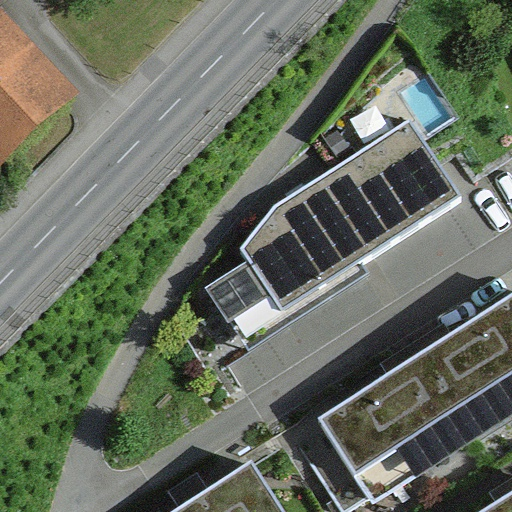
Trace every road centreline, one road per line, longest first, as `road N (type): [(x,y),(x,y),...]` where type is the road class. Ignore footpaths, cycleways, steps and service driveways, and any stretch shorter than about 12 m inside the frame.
road 1 (residential): [(83,481),(96,416),(170,283),(387,0)]
road 2 (residential): [(83,481),(139,479),(511,247)]
road 3 (tertiary): [(279,0),(0,282)]
